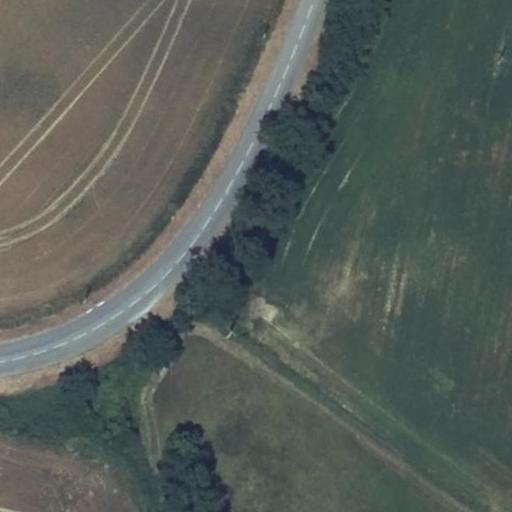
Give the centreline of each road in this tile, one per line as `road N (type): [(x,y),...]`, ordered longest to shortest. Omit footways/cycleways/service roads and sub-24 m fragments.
road 1 (tertiary): [(0,361),(120,311),(196,235),(251,140),(310,0)]
road 2 (track): [(147,289),(163,511)]
